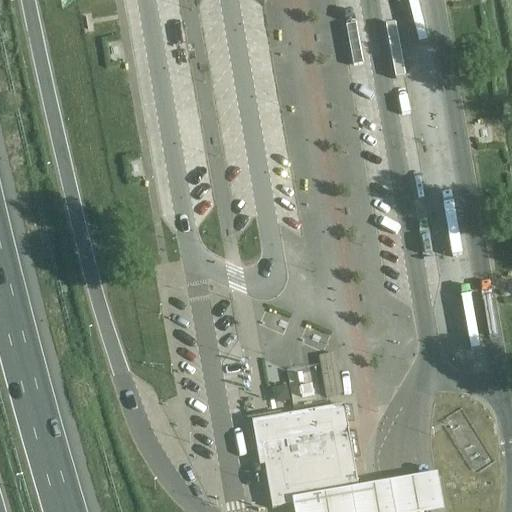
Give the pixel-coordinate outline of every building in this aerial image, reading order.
[(136,63),(147,61),(135,8),(125,10),(136,63)] [(411,11),(401,13),(414,75),(424,73),(411,11)] [(394,78),(401,130),(413,128),(406,76),(394,78)] [(460,310),(470,309),(464,250),(454,251),(460,310)] [(337,355),(322,356),(324,396),(339,395),(337,355)] [(345,408),(252,424),(260,469),(265,468),(272,510),(360,495),(345,408)] [(295,504),(296,511),(446,511),(441,479),(427,482),(406,486),(402,487),(342,496),(295,504)]
